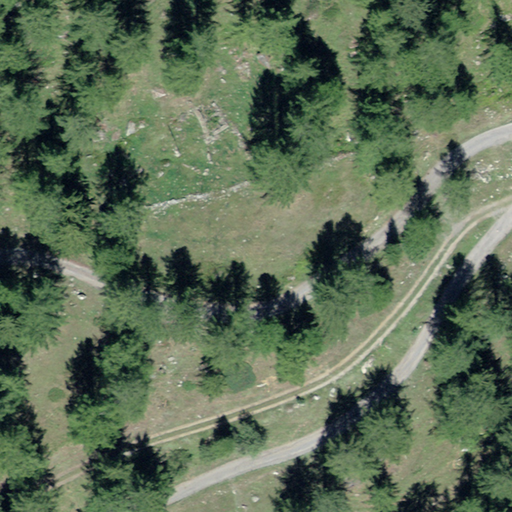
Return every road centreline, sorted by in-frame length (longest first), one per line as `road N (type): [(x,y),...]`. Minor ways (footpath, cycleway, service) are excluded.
road 1 (track): [(0,251),(185,306),(245,309),(291,296),(390,227),(449,160),(511,130)]
road 2 (track): [(130,511),(389,395),(458,264),(511,209)]
